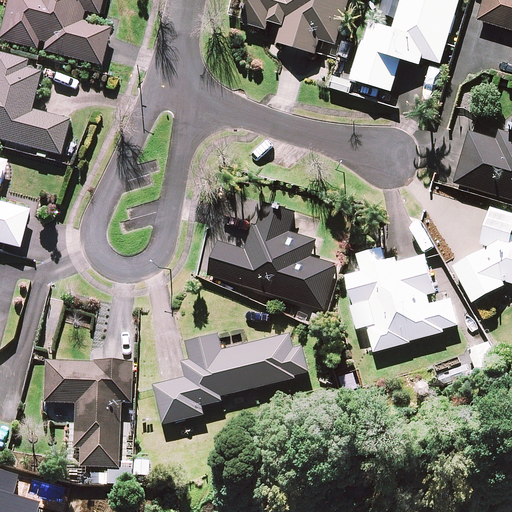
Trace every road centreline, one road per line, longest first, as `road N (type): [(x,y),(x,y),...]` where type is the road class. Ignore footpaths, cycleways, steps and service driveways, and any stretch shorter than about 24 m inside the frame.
road 1 (residential): [(169,83),(185,145),(167,250),(134,269),(99,246),(101,220),(151,107)]
road 2 (residential): [(386,158),(169,83)]
